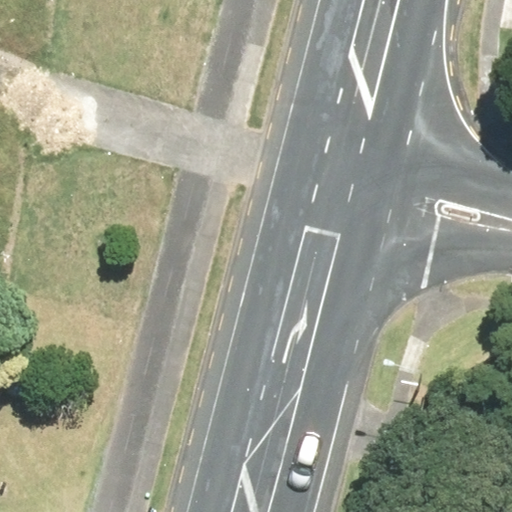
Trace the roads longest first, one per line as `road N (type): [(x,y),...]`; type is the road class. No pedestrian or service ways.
road 1 (tertiary): [(254,511),(323,233)]
road 2 (residential): [(511,244),(323,233)]
road 3 (residential): [(353,113),(511,192)]
road 4 (tertiary): [(323,233),(353,113)]
